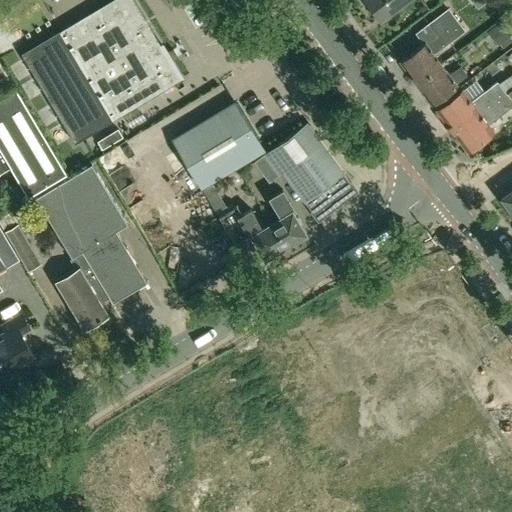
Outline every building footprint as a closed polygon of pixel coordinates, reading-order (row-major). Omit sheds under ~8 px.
[(59,30),(21,53),(75,143),(113,120),(113,119),(181,78),(134,0),(110,0),(60,30),(59,30)] [(367,0),(381,18),(404,0),(367,0)] [(416,81),(440,63),(433,54),(464,30),(448,10),(427,26),(435,36),(401,61),(416,81)] [(449,76),(440,63),(416,81),(432,103),(456,85),(456,84),(467,76),(461,67),(449,76)] [(511,73),(498,83),(506,94),(511,89),(511,73)] [(0,150),(11,167),(29,199),(68,175),(12,81),(11,82),(15,88),(0,97),(0,150)] [(511,104),(511,102),(506,94),(498,83),(497,83),(491,87),(498,96),(452,129),(468,151),(494,131),(488,123),(511,104)] [(437,109),(452,129),(498,96),(491,87),(481,95),(472,102),(463,90),(437,109)] [(173,138),(201,185),(263,148),(262,148),(256,137),(249,125),(235,102),(173,138)] [(357,190),(319,139),(310,126),(306,122),(265,152),(280,172),(282,170),(304,200),(318,219),(357,190)] [(0,173),(11,167),(0,150),(0,173)] [(269,181),(278,174),(263,153),(254,160),(269,181)] [(81,251),(115,231),(127,224),(92,163),(69,177),(68,175),(29,199),(30,200),(36,197),(71,257),(81,251)] [(511,212),(511,189),(501,198),(511,212)] [(280,217),(270,223),(284,245),(305,233),(292,211),(294,210),(282,190),(268,198),(280,217)] [(217,215),(235,245),(251,236),(264,257),(284,245),(270,223),(261,228),(249,209),(242,213),(236,204),(227,209),(218,215),(217,215)] [(41,263),(18,223),(23,220),(16,208),(0,217),(0,224),(4,231),(28,271),(41,263)] [(0,271),(6,268),(6,267),(19,259),(0,226),(0,289),(2,289),(0,285),(0,271)] [(81,251),(87,262),(107,295),(112,303),(146,283),(115,231),(81,251)] [(98,300),(107,295),(87,262),(78,267),(55,280),(83,329),(106,315),(98,300)] [(6,369),(32,354),(19,333),(27,328),(20,316),(2,327),(6,334),(0,337),(0,378),(9,373),(6,369)]
